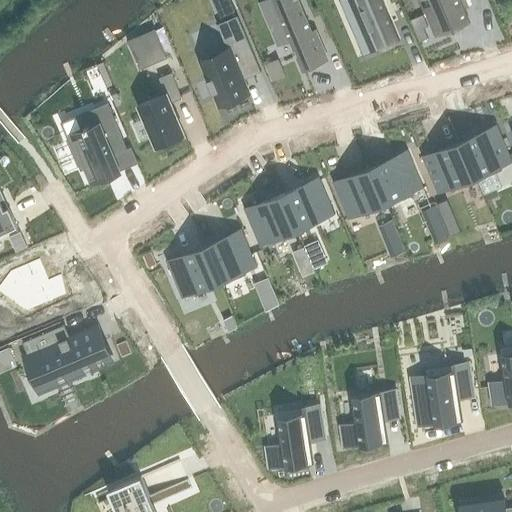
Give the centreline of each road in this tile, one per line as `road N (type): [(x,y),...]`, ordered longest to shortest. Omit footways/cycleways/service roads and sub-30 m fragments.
road 1 (residential): [(102,238),(264,134),(511,62)]
road 2 (residential): [(264,505),(102,238)]
road 3 (residential): [(511,434),(264,505)]
